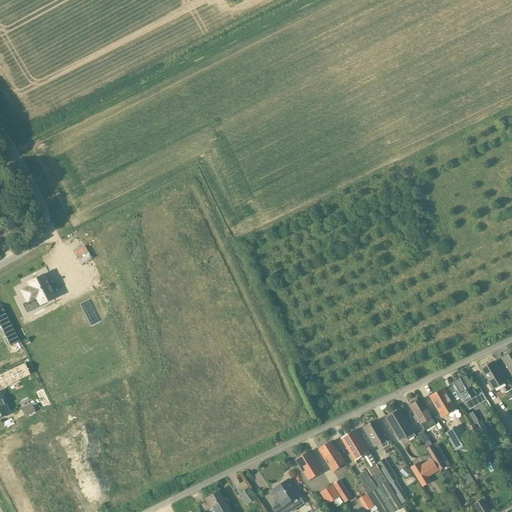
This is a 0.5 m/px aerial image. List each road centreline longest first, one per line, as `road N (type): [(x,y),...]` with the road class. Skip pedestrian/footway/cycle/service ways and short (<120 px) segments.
road 1 (residential): [(147,511),(511,339)]
road 2 (unclassified): [(0,267),(36,247),(48,230),(0,126)]
